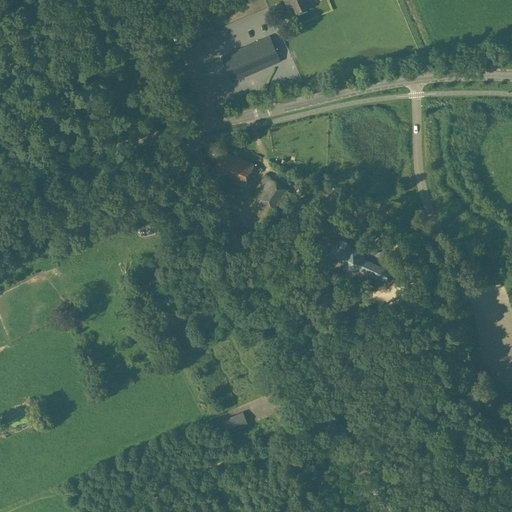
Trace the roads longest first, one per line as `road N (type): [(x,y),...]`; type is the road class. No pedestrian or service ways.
road 1 (unclassified): [(386,511),(292,353),(189,132)]
road 2 (tertiary): [(189,132),(390,82),(511,76)]
road 3 (tertiary): [(0,181),(189,132)]
road 4 (track): [(189,132),(133,0)]
